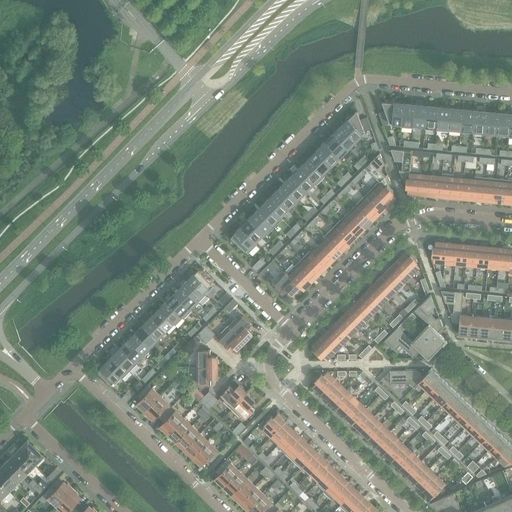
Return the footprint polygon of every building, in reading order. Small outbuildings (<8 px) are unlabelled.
[(401,127),(403,104),(402,104),(399,104),(399,103),(382,102),(389,123),(401,124),(401,127)] [(413,128),(415,105),(414,105),(411,105),(403,104),(401,127),(413,128)] [(425,126),(427,106),(426,106),(426,107),(423,106),(415,105),(413,128),(413,125),(425,126)] [(437,127),(439,107),(438,107),(438,108),(435,107),(427,106),(425,126),(437,127)] [(449,132),(451,108),(450,108),(450,109),(447,109),(447,108),(439,107),(437,127),(436,131),(449,132)] [(461,129),(463,110),(462,109),(462,110),(459,110),(459,109),(451,108),(449,132),(449,128),(461,129)] [(473,131),(475,111),(474,111),(471,111),(471,110),(463,110),(461,129),(473,131)] [(364,132),(360,119),(357,111),(344,123),(345,124),(343,125),(342,126),(356,140),(364,132)] [(485,132),(487,112),(486,112),(483,112),(475,111),(473,131),(485,132)] [(497,133),(499,113),(498,113),(495,113),(487,112),(485,132),(497,133)] [(508,138),(511,114),(510,114),(510,115),(507,114),(499,113),(497,133),(509,134),(508,138)] [(356,140),(342,126),(336,132),(334,134),(333,134),(348,148),(356,140)] [(348,148),(333,134),(327,140),(328,141),(326,142),(325,143),(339,157),(348,148)] [(396,146),(393,136),(387,138),(390,145),(396,146)] [(339,157),(325,143),(323,142),(321,145),(322,146),(319,149),(318,151),(317,151),(316,151),(331,165),(339,157)] [(410,170),(412,151),(391,148),(395,160),(402,160),(401,170),(399,170),(402,179),(406,179),(407,170),(410,170)] [(331,165),(316,151),(310,157),(311,158),(309,159),(308,160),(325,177),(325,176),(322,174),(331,165)] [(386,176),(378,169),(384,164),(380,153),(365,168),(379,182),(385,188),(387,186),(390,183),(387,174),(386,176)] [(363,164),(369,159),(365,155),(359,160),(363,164)] [(325,177),(308,160),(302,166),(301,168),(300,168),(299,168),(313,183),(316,185),(325,177)] [(363,164),(359,160),(354,166),(358,170),(363,164)] [(313,183),(299,168),(294,174),(294,175),(292,176),(291,177),(305,191),(313,183)] [(361,179),(366,173),(362,170),(357,175),(361,179)] [(419,194),(421,171),(410,170),(407,170),(406,179),(406,187),(408,187),(407,193),(419,194)] [(429,195),(431,176),(421,175),(421,171),(419,194),(429,195)] [(346,181),(352,176),(348,172),(342,177),(346,181)] [(440,196),(442,173),(442,177),(431,176),(429,195),(440,196)] [(451,197),(453,174),(442,173),(440,196),(451,197)] [(462,198),(463,179),(453,178),(453,174),(451,197),(462,198)] [(361,179),(357,175),(352,180),(355,184),(361,179)] [(472,199),(475,176),(474,180),(463,179),(462,198),(472,199)] [(483,200),(486,177),(475,176),(472,199),(483,200)] [(305,191),(291,177),(285,183),(283,185),(282,186),(296,200),(305,191)] [(346,181),(342,177),(337,183),(341,187),(346,181)] [(494,201),(496,178),(486,177),(483,200),(494,201)] [(505,202),(507,180),(496,178),(494,201),(505,202)] [(391,193),(393,192),(387,186),(385,188),(379,182),(371,189),(387,205),(395,197),(391,193)] [(296,200),(282,186),(276,191),(277,192),(275,194),(275,193),(274,194),(288,208),(296,200)] [(345,194),(350,189),(347,186),(342,190),(345,194)] [(329,198),(335,193),(331,189),(325,194),(329,198)] [(387,205),(371,189),(364,197),(380,213),(387,205)] [(340,199),(345,194),(342,190),(337,195),(340,199)] [(288,208),(274,194),(268,200),(267,202),(266,202),(265,203),(282,219),(280,217),(288,208)] [(324,204),(329,198),(325,194),(320,200),(324,204)] [(380,213),(364,197),(356,204),(372,220),(380,213)] [(335,204),(331,201),(327,206),(330,209),(335,204)] [(282,219),(265,203),(259,208),(260,209),(258,211),(258,210),(257,211),(274,228),(282,219)] [(372,220),(356,204),(348,212),(364,228),(372,220)] [(312,216),(318,210),(314,206),(308,212),(312,216)] [(325,214),(330,209),(327,206),(322,211),(325,214)] [(274,228),(257,211),(251,217),(250,219),(249,219),(248,220),(262,234),(265,237),(274,228)] [(312,216),(308,212),(303,217),(307,221),(312,216)] [(364,228),(348,212),(341,220),(357,236),(364,228)] [(315,225),(320,220),(316,216),(311,221),(315,225)] [(262,234),(248,220),(243,225),(243,226),(241,228),(241,227),(240,228),(257,245),(254,242),(262,234)] [(357,236),(341,220),(343,222),(335,230),(349,243),(357,236)] [(310,229),(315,225),(311,221),(306,226),(310,229)] [(295,233),(301,227),(297,223),(291,229),(295,233)] [(257,245),(240,228),(231,237),(248,254),(255,247),(257,245)] [(295,233),(291,229),(286,234),(290,238),(295,233)] [(349,243),(335,230),(328,238),(341,251),(349,243)] [(299,240),(304,235),(301,232),(296,237),(299,240)] [(295,245),(299,240),(296,237),(291,241),(295,245)] [(341,251),(328,238),(320,246),(333,259),(341,251)] [(278,250),(284,244),(280,240),(274,246),(278,250)] [(445,262),(447,243),(435,242),(435,247),(433,247),(432,256),(434,256),(433,261),(445,262)] [(456,263),(457,244),(447,243),(445,262),(456,263)] [(466,264),(468,245),(457,244),(456,263),(466,264)] [(477,265),(479,246),(468,245),(466,264),(477,265)] [(278,250),(274,246),(269,251),(273,255),(278,250)] [(333,259),(320,246),(313,253),(326,267),(333,259)] [(488,266),(490,247),(479,246),(477,265),(488,266)] [(284,255),(289,250),(286,247),(281,252),(284,255)] [(499,268),(500,248),(490,247),(488,266),(499,268)] [(509,274),(511,250),(500,248),(499,268),(509,269),(508,274),(509,274)] [(284,255),(281,252),(276,257),(279,260),(284,255)] [(326,267),(313,253),(305,261),(318,274),(326,267)] [(419,266),(415,263),(417,261),(411,255),(409,256),(405,253),(398,261),(411,274),(419,266)] [(257,271),(266,262),(261,258),(252,267),(257,271)] [(318,274),(305,261),(303,258),(295,266),(311,282),(318,274)] [(411,274),(398,261),(390,268),(403,282),(411,274)] [(264,278),(272,269),(268,265),(259,273),(264,278)] [(311,282),(295,266),(288,273),(287,272),(286,272),(303,289),(311,282)] [(403,282),(390,268),(382,276),(396,290),(403,282)] [(211,284),(198,271),(190,279),(206,295),(206,294),(203,292),(211,284)] [(303,289),(286,272),(274,285),(283,293),(287,289),(292,294),(299,286),(303,290),(303,289)] [(396,290),(382,276),(374,284),(388,297),(396,290)] [(206,295),(190,279),(189,279),(189,280),(187,282),(187,281),(185,283),(184,282),(181,285),(182,286),(196,300),(198,302),(206,295)] [(388,297),(374,284),(367,291),(380,305),(388,297)] [(196,300),(182,286),(181,287),(182,287),(180,289),(179,289),(175,294),(188,307),(196,300)] [(459,333),(461,314),(463,292),(442,290),(446,301),(454,302),(453,312),(450,313),(454,323),(459,324),(458,333),(459,333)] [(380,305),(367,291),(359,299),(373,313),(380,305)] [(222,305),(231,296),(226,292),(218,300),(222,305)] [(188,307),(175,294),(174,295),(172,297),(167,301),(183,317),(181,315),(188,307)] [(429,357),(445,339),(442,327),(439,318),(435,319),(428,312),(435,305),(431,294),(414,311),(428,325),(412,341),(421,350),(426,354),(429,357)] [(229,312),(238,303),(233,298),(225,307),(229,312)] [(373,313),(359,299),(352,307),(365,320),(373,313)] [(413,307),(418,302),(415,299),(410,304),(413,307)] [(183,317),(167,301),(166,302),(166,303),(165,305),(164,304),(159,309),(175,325),(183,317)] [(408,312),(413,307),(410,304),(405,309),(408,312)] [(212,316),(217,310),(214,307),(208,312),(212,316)] [(365,320),(352,307),(344,315),(357,328),(365,320)] [(175,325),(159,309),(158,310),(159,310),(157,312),(152,317),(165,330),(173,323),(175,325)] [(206,321),(212,316),(208,312),(203,318),(206,321)] [(421,350),(412,341),(402,331),(416,317),(412,313),(384,341),(394,351),(400,345),(414,358),(421,350)] [(398,322),(403,317),(399,314),(394,319),(398,322)] [(470,334),(472,315),(461,314),(459,333),(470,334)] [(357,328),(344,315),(336,322),(350,336),(357,328)] [(481,335),(482,316),(472,315),(470,334),(481,335)] [(253,333),(248,328),(252,324),(243,316),(239,320),(236,317),(229,325),(244,341),(253,333)] [(491,336),(493,317),(482,316),(481,335),(491,336)] [(165,330),(152,317),(151,318),(149,320),(149,319),(144,325),(157,338),(165,330)] [(502,337),(504,318),(493,317),(491,336),(502,337)] [(511,338),(511,319),(504,318),(502,337),(511,338)] [(393,327),(398,322),(394,319),(390,324),(393,327)] [(196,331),(202,326),(198,322),(193,327),(196,331)] [(350,336),(336,322),(328,330),(342,343),(350,336)] [(157,338),(144,325),(143,326),(142,328),(141,327),(136,332),(152,348),(153,348),(150,346),(157,338)] [(215,334),(206,325),(202,330),(211,339),(215,334)] [(244,341),(229,325),(221,333),(223,336),(219,340),(228,349),(232,344),(237,349),(244,341)] [(191,336),(196,331),(193,327),(188,333),(191,336)] [(383,338),(388,333),(384,329),(379,334),(383,338)] [(211,339),(202,330),(197,334),(206,343),(211,339)] [(342,343),(328,330),(321,338),(334,351),(342,343)] [(152,348),(136,332),(135,333),(136,334),(134,335),(129,340),(145,356),(152,348)] [(378,343),(383,338),(379,334),(374,339),(378,343)] [(201,340),(196,336),(192,340),(196,345),(201,340)] [(181,346),(187,341),(183,337),(178,343),(181,346)] [(334,351),(321,338),(313,346),(317,349),(315,351),(321,357),(323,355),(326,359),(334,351)] [(145,356),(129,340),(128,341),(126,343),(121,348),(137,364),(145,356)] [(176,352),(181,346),(178,343),(172,348),(176,352)] [(367,353),(372,348),(369,345),(364,350),(367,353)] [(137,364),(121,348),(120,348),(121,349),(119,351),(118,350),(113,355),(129,371),(137,364)] [(217,367),(217,355),(211,355),(210,349),(198,350),(198,367),(217,367)] [(362,358),(367,353),(364,350),(359,355),(362,358)] [(166,362),(171,356),(168,353),(162,358),(166,362)] [(129,371),(113,355),(113,356),(113,357),(111,358),(106,363),(119,376),(122,379),(129,371)] [(160,367),(166,362),(162,358),(157,364),(160,367)] [(119,376),(106,363),(105,364),(103,366),(98,371),(111,384),(119,376)] [(218,378),(217,367),(198,367),(199,384),(211,384),(211,378),(218,378)] [(150,377),(156,372),(152,368),(147,374),(150,377)] [(413,388),(431,369),(431,368),(424,376),(419,372),(417,370),(390,370),(384,376),(390,382),(390,384),(409,383),(413,388)] [(426,390),(439,376),(431,369),(413,388),(414,388),(418,383),(426,390)] [(322,393),(335,379),(327,371),(323,375),(322,374),(316,380),(317,381),(314,385),(322,393)] [(359,375),(364,380),(368,376),(363,371),(359,375)] [(145,382),(150,377),(147,374),(142,379),(145,382)] [(373,381),(368,376),(364,380),(369,384),(373,381)] [(434,398),(447,384),(439,376),(426,390),(434,398)] [(330,400),(343,387),(335,379),(322,393),(330,400)] [(138,390),(143,385),(140,381),(134,387),(138,390)] [(144,412),(160,396),(148,384),(136,396),(140,400),(137,403),(140,406),(139,407),(144,412)] [(442,405),(455,391),(447,384),(434,398),(442,405)] [(231,409),(247,393),(239,385),(234,390),(230,386),(221,394),(226,399),(223,401),(231,409)] [(383,391),(378,386),(375,390),(380,394),(383,391)] [(337,408),(350,394),(343,387),(330,400),(337,408)] [(126,402),(135,393),(131,388),(122,398),(126,402)] [(205,405),(214,396),(209,391),(200,400),(205,405)] [(388,396),(383,391),(380,394),(385,399),(388,396)] [(450,412),(463,399),(455,391),(442,405),(450,412)] [(255,409),(250,405),(255,400),(247,393),(231,409),(239,417),(242,414),(246,418),(255,409)] [(345,415),(358,401),(350,394),(337,408),(345,415)] [(160,419),(172,407),(160,396),(144,412),(149,417),(151,416),(154,419),(157,415),(160,419)] [(210,409),(218,400),(214,396),(205,405),(210,409)] [(457,420),(470,406),(463,399),(450,412),(457,420)] [(353,423),(366,409),(358,401),(345,415),(353,423)] [(396,410),(399,406),(394,401),(391,405),(396,410)] [(411,406),(405,401),(402,404),(407,410),(411,406)] [(404,411),(399,406),(396,410),(401,414),(404,411)] [(413,415),(416,411),(411,406),(407,410),(413,415)] [(465,427),(478,414),(470,406),(457,420),(465,427)] [(168,435),(183,418),(172,407),(160,419),(164,422),(161,425),(164,428),(162,430),(168,435)] [(201,416),(206,410),(202,407),(197,413),(201,416)] [(361,430),(374,416),(366,409),(353,423),(361,430)] [(205,420),(210,414),(206,410),(201,416),(205,420)] [(272,436),(285,422),(277,414),(273,418),(271,416),(265,423),(267,424),(263,428),(272,436)] [(473,435),(486,421),(478,414),(465,427),(473,435)] [(369,438),(382,424),(374,416),(361,430),(369,438)] [(415,421),(410,416),(406,420),(411,424),(415,421)] [(426,421),(421,416),(418,419),(423,424),(426,421)] [(177,441),(192,426),(183,418),(168,435),(173,439),(174,438),(177,441)] [(420,426),(415,421),(411,424),(416,429),(420,426)] [(428,430),(432,426),(426,421),(423,424),(428,430)] [(481,442),(494,428),(486,421),(473,435),(481,442)] [(218,431),(223,426),(219,422),(213,428),(217,432),(218,431)] [(237,435),(246,426),(241,422),(233,431),(237,435)] [(279,443),(293,429),(285,422),(272,436),(279,443)] [(377,445),(390,431),(382,424),(369,438),(377,445)] [(185,449),(200,434),(192,426),(177,441),(176,442),(181,447),(182,446),(185,449)] [(489,450),(502,436),(494,428),(481,442),(489,450)] [(287,451),(300,437),(293,429),(279,443),(287,451)] [(385,453),(398,439),(390,431),(377,445),(385,453)] [(430,436),(425,431),(422,435),(427,439),(430,436)] [(442,436),(437,431),(434,434),(439,439),(442,436)] [(193,457),(208,442),(200,434),(185,449),(184,450),(189,455),(191,454),(193,457)] [(435,441),(430,436),(427,439),(432,444),(435,441)] [(447,441),(442,436),(439,439),(444,444),(447,441)] [(496,457),(510,443),(502,436),(489,450),(496,457)] [(248,445),(252,441),(247,437),(243,441),(248,445)] [(293,461),(308,444),(300,437),(287,451),(285,453),(293,461)] [(392,460),(405,446),(398,439),(385,453),(392,460)] [(43,456),(38,451),(39,450),(34,445),(32,446),(28,441),(20,449),(18,448),(34,464),(43,456)] [(209,465),(220,453),(208,442),(193,457),(192,458),(198,463),(199,462),(202,464),(205,461),(209,465)] [(511,462),(511,445),(510,443),(496,457),(505,465),(511,462)] [(259,449),(253,444),(250,447),(256,453),(259,449)] [(301,468),(316,452),(308,444),(293,461),(301,468)] [(400,468),(413,454),(405,446),(392,460),(400,468)] [(446,451),(441,446),(438,449),(443,454),(446,451)] [(458,451),(453,446),(449,449),(455,454),(458,451)] [(34,464),(18,448),(13,453),(14,455),(11,458),(10,457),(26,473),(34,464)] [(451,456),(446,451),(443,454),(448,459),(451,456)] [(463,456),(458,451),(455,454),(460,460),(463,456)] [(267,457),(262,452),(258,455),(263,460),(267,457)] [(311,473),(324,459),(316,452),(301,468),(301,469),(304,466),(311,473)] [(408,475),(421,461),(413,454),(400,468),(408,475)] [(252,465),(257,459),(253,455),(247,461),(252,465)] [(6,463),(3,466),(17,481),(26,473),(10,457),(5,462),(6,463)] [(272,461),(267,457),(263,460),(268,465),(272,461)] [(460,464),(454,458),(451,462),(456,467),(460,464)] [(223,487),(224,486),(238,470),(226,459),(215,471),(219,475),(216,478),(219,481),(217,482),(223,487)] [(319,481),(332,467),(324,459),(311,473),(319,481)] [(470,469),(476,463),(473,460),(467,466),(470,469)] [(416,482),(429,469),(421,461),(408,475),(416,482)] [(473,472),(479,467),(476,463),(470,469),(473,472)] [(0,480),(9,490),(17,481),(3,466),(1,465),(0,466),(0,480)] [(454,492),(430,502),(438,510),(443,507),(445,511),(511,511),(511,465),(503,470),(493,474),(483,479),(473,483),(463,487),(457,490),(455,491),(454,492)] [(264,476),(269,470),(265,467),(260,472),(264,476)] [(282,472),(277,467),(274,470),(279,475),(282,472)] [(324,491),(340,474),(332,467),(319,481),(316,483),(324,491)] [(51,481),(60,473),(55,468),(47,477),(51,481)] [(424,490),(437,476),(429,469),(416,482),(424,490)] [(231,495),(246,478),(238,470),(224,486),(227,488),(226,490),(231,495)] [(268,480),(273,474),(269,470),(264,476),(268,480)] [(287,476),(282,472),(279,475),(284,480),(287,476)] [(466,484),(473,476),(468,472),(461,479),(466,484)] [(334,496),(348,482),(340,474),(324,491),(325,491),(327,488),(334,496)] [(432,498),(445,484),(437,476),(424,490),(432,498)] [(239,503),(240,501),(255,486),(246,478),(231,495),(232,494),(235,496),(234,498),(239,503)] [(0,480),(0,502),(2,500),(5,502),(9,502),(14,497),(8,490),(9,490),(0,480)] [(43,490),(47,486),(41,480),(37,484),(43,490)] [(57,505),(73,489),(68,484),(67,485),(63,482),(56,489),(52,485),(43,495),(48,499),(49,497),(57,505)] [(298,487),(293,482),(290,485),(295,490),(298,487)] [(342,503),(355,489),(348,482),(334,496),(342,503)] [(43,490),(37,484),(34,488),(40,494),(43,490)] [(247,510),(263,494),(255,486),(240,501),(243,504),(242,505),(247,510)] [(303,491),(298,487),(295,490),(300,495),(303,491)] [(73,505),(80,498),(77,495),(78,493),(73,489),(57,505),(64,511),(74,511),(77,509),(73,505)] [(346,511),(348,511),(363,497),(355,489),(342,503),(340,506),(346,511)] [(268,511),(275,505),(263,494),(247,510),(249,511),(268,511)] [(314,502),(309,497),(305,500),(310,505),(314,502)] [(363,511),(371,504),(363,497),(348,511),(363,511)] [(27,507),(31,503),(27,498),(23,503),(27,507)] [(301,510),(306,505),(301,501),(296,506),(301,510)] [(319,506),(314,502),(310,505),(315,510),(319,506)]
